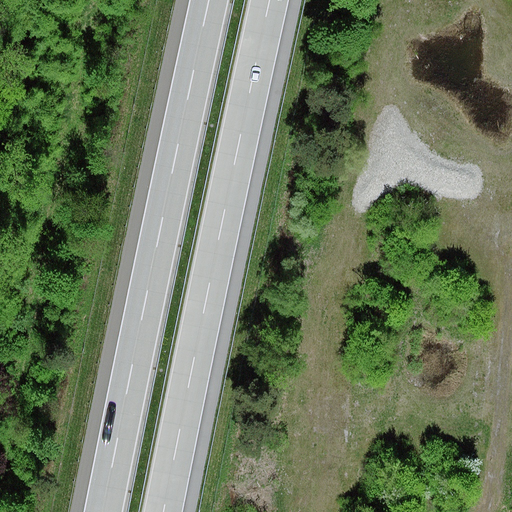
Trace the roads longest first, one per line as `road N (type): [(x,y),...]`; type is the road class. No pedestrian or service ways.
road 1 (motorway): [(207,0),(105,511)]
road 2 (motorway): [(162,511),(263,0)]
